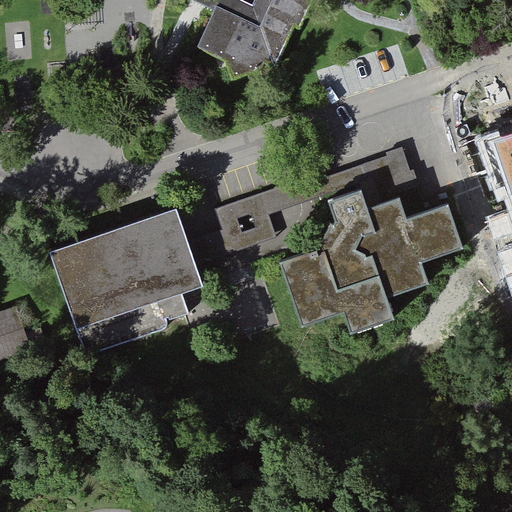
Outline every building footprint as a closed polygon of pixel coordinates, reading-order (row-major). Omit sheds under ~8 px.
[(294,30),(299,32),(313,0),(256,0),(253,8),(237,0),(187,0),(194,3),(216,13),(198,51),(227,64),(233,83),(263,73),(264,67),(276,72),(294,30)] [(511,132),(489,140),(511,205),(511,132)] [(222,228),(191,239),(197,263),(278,236),(270,214),(361,184),(368,203),(419,185),(406,145),(214,209),(222,228)] [(318,249),(276,261),(300,327),(342,314),(347,334),(392,319),(386,298),(425,284),(419,261),(460,249),(444,207),(404,219),(398,199),(363,208),(358,190),(326,201),(332,223),(318,249)] [(175,209),(52,250),(93,351),(170,324),(174,309),(191,303),(183,282),(198,275),(175,209)] [(20,302),(0,308),(0,361),(35,350),(20,302)]
